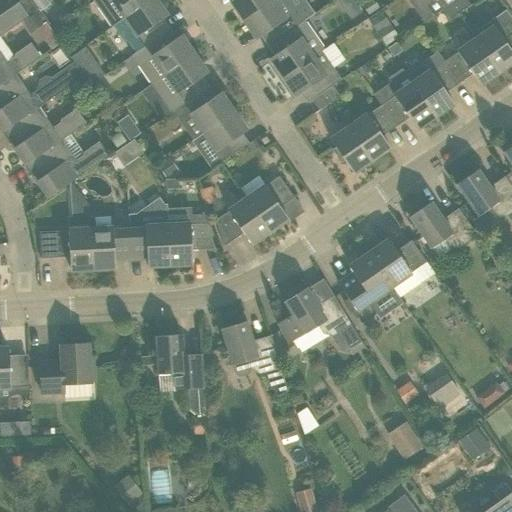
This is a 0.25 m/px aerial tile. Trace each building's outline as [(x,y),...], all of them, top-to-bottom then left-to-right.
[(29,0),(19,0),(19,2),(28,16),(37,10),(29,0)] [(32,0),(40,11),(50,4),(47,0),(32,0)] [(91,0),(110,27),(113,25),(148,0),(91,0)] [(156,0),(148,0),(113,25),(124,42),(128,43),(137,36),(144,46),(165,31),(158,22),(168,15),(167,14),(166,15),(156,0)] [(232,0),(229,2),(230,3),(231,3),(243,19),(270,0),(232,0)] [(265,33),(271,42),(293,27),(273,0),(270,0),(243,19),(256,38),(255,39),(255,40),(265,33)] [(336,0),(343,10),(354,2),(352,0),(336,0)] [(374,0),(368,0),(361,5),(368,15),(379,7),(374,0)] [(407,0),(423,23),(434,15),(442,10),(456,0),(407,0)] [(456,0),(442,10),(449,20),(470,5),(466,0),(456,0)] [(0,36),(29,17),(28,16),(19,2),(0,15),(0,36)] [(36,30),(37,29),(45,23),(37,12),(28,18),(36,30)] [(271,60),(282,76),(324,48),(304,19),(293,27),(271,42),(279,53),(269,59),(270,60),(271,60)] [(50,28),(58,39),(69,31),(62,20),(50,28)] [(387,47),(395,41),(385,27),(377,32),(387,47)] [(476,40),(498,72),(511,62),(511,51),(510,48),(511,47),(511,44),(502,30),(501,31),(502,32),(499,34),(494,27),(476,40)] [(130,56),(150,84),(193,54),(181,37),(182,36),(182,35),(172,42),(165,31),(144,46),(134,52),(135,53),(130,56)] [(444,62),(459,83),(472,74),(480,85),(498,72),(476,40),(444,62)] [(0,84),(16,74),(41,57),(31,43),(15,54),(14,57),(7,62),(0,52),(0,84)] [(388,48),(394,57),(399,53),(400,49),(396,43),(388,48)] [(85,47),(70,57),(89,85),(104,75),(85,47)] [(312,100),(333,85),(341,79),(322,51),(325,49),(324,48),(282,76),(296,96),(305,90),(312,100)] [(407,75),(412,83),(435,116),(453,103),(446,92),(459,83),(444,62),(437,52),(423,61),(425,63),(407,75)] [(206,72),(193,54),(150,84),(170,113),(184,103),(204,88),(198,79),(207,72),(206,72)] [(364,64),(355,71),(361,78),(370,71),(364,64)] [(39,107),(63,90),(53,76),(37,87),(37,90),(26,97),(20,88),(23,84),(16,74),(0,84),(0,127),(2,131),(1,132),(38,107),(39,107)] [(90,86),(96,95),(108,87),(101,78),(90,86)] [(412,83),(402,91),(391,82),(373,94),(381,106),(395,127),(409,118),(416,129),(435,116),(412,83)] [(340,96),(333,85),(312,100),(319,110),(340,96)] [(184,103),(204,131),(233,111),(221,94),(222,93),(221,92),(211,99),(204,88),(184,103)] [(94,96),(83,104),(90,114),(101,106),(94,96)] [(349,128),(371,160),(390,147),(382,136),(395,127),(381,106),(349,128)] [(46,117),(39,107),(38,107),(1,132),(9,145),(11,143),(25,164),(23,165),(24,165),(61,140),(62,140),(86,123),(76,109),(60,120),(60,123),(49,130),(43,121),(46,117)] [(224,161),(244,146),(237,137),(246,130),(233,111),(204,131),(224,161)] [(140,134),(136,127),(125,135),(129,141),(140,134)] [(349,128),(330,140),(335,147),(332,149),(332,148),(331,149),(343,166),(344,165),(343,164),(346,162),(353,173),(371,160),(349,128)] [(125,142),(118,133),(111,138),(117,148),(125,142)] [(69,150),(62,140),(61,140),(24,165),(32,177),(34,176),(49,197),(109,156),(99,141),(83,153),(82,156),(72,163),(66,154),(69,150)] [(132,155),(141,150),(134,140),(125,145),(132,155)] [(260,147),(255,140),(245,147),(250,154),(260,147)] [(511,145),(503,152),(511,165),(511,145)] [(173,173),(165,160),(157,165),(166,178),(173,173)] [(110,169),(104,161),(96,166),(102,174),(110,169)] [(511,186),(505,176),(490,187),(478,170),(456,185),(478,216),(491,207),(496,215),(506,217),(511,224),(511,186)] [(247,199),(269,231),(288,218),(280,207),(294,198),(279,176),(247,199)] [(165,179),(165,189),(178,189),(178,179),(165,179)] [(129,214),(129,227),(131,253),(147,252),(148,266),(170,265),(168,225),(167,208),(167,204),(164,204),(159,197),(136,214),(129,214)] [(215,220),(224,246),(243,233),(251,244),(269,231),(247,199),(215,220)] [(443,219),(431,202),(409,217),(431,249),(444,239),(450,247),(460,249),(478,236),(458,208),(443,219)] [(168,225),(170,265),(193,264),(192,250),(216,249),(206,223),(191,224),(191,207),(167,208),(168,225)] [(131,253),(129,227),(91,229),(93,269),(115,268),(115,254),(131,253)] [(91,229),(51,231),(53,258),(70,257),(70,270),(93,269),(91,229)] [(53,258),(51,231),(40,232),(41,258),(53,258)] [(369,254),(391,286),(426,262),(411,241),(396,251),(389,240),(369,254)] [(368,302),(391,286),(369,254),(349,267),(352,271),(337,282),(364,322),(376,314),(368,302)] [(284,301),(292,315),(277,324),(289,343),(317,326),(322,334),(332,337),(339,332),(347,347),(351,348),(361,342),(333,296),(317,305),(307,288),(284,301)] [(288,391),(280,368),(270,335),(252,340),(247,321),(221,329),(233,365),(248,361),(251,370),(260,375),(266,372),(270,387),(280,393),(288,391)] [(183,355),(182,335),(155,336),(158,375),(174,374),(175,383),(182,390),(187,389),(189,409),(195,415),(206,414),(204,388),(202,354),(183,355)] [(96,381),(94,358),(89,358),(88,343),(60,345),(61,361),(40,362),(41,393),(64,392),(64,384),(91,383),(91,382),(96,381)] [(0,348),(0,388),(29,387),(28,360),(9,362),(9,348),(0,348)] [(439,379),(453,399),(459,394),(445,374),(439,379)] [(485,390),(494,401),(504,393),(503,392),(508,389),(503,382),(498,385),(495,382),(485,390)] [(415,397),(405,384),(395,391),(405,404),(415,397)] [(438,414),(453,434),(474,419),(459,399),(438,414)] [(203,416),(193,417),(195,435),(205,434),(203,416)] [(30,422),(19,422),(20,435),(31,435),(30,422)] [(403,460),(423,447),(406,422),(386,435),(403,460)] [(476,429),(458,441),(472,460),(490,448),(476,429)] [(492,491),(499,501),(483,511),(511,511),(511,491),(505,482),(492,491)] [(135,485),(120,496),(128,505),(142,494),(135,485)] [(409,511),(414,508),(404,495),(381,511),(409,511)] [(317,511),(315,503),(299,507),(300,511),(317,511)]
